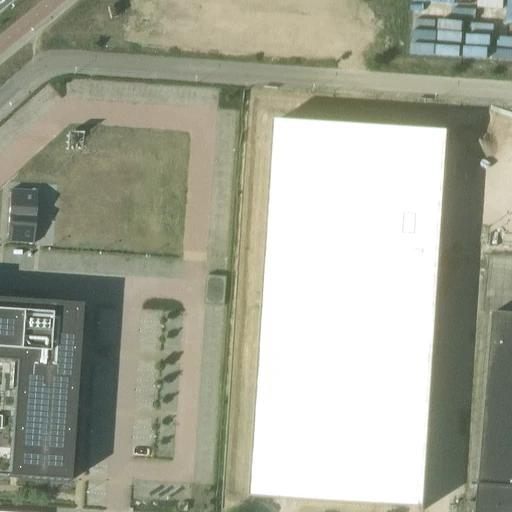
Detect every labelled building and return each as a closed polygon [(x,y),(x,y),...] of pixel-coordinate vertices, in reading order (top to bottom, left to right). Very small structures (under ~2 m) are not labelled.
[(194,0),(381,13),(382,0),(194,0)] [(250,498),(424,511),(448,204),(454,135),(279,122),(250,498)] [(10,190),(9,217),(34,218),(36,192),(10,190)] [(33,245),(34,218),(9,217),(7,243),(33,245)] [(227,277),(207,276),(205,304),(225,305),(227,277)] [(0,478),(69,483),(81,306),(0,301),(0,478)] [(511,511),(511,314),(493,313),(477,503),(467,502),(466,511),(511,511)]
